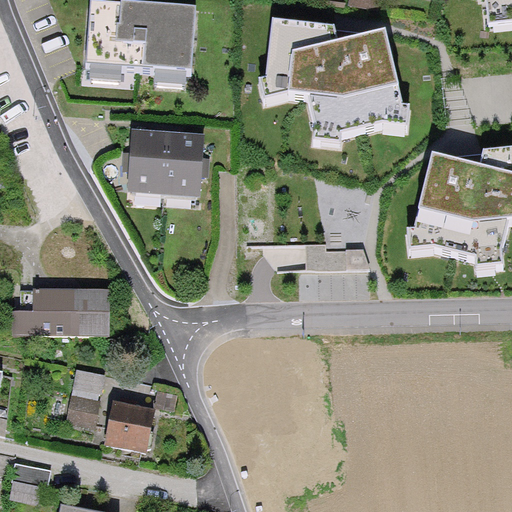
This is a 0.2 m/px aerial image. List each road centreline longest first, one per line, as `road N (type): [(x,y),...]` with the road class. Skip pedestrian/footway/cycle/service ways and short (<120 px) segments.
road 1 (residential): [(175,328),(59,135),(4,0)]
road 2 (residential): [(511,317),(175,328)]
road 3 (residential): [(238,492),(187,491),(0,444)]
road 4 (residential): [(175,328),(238,492)]
